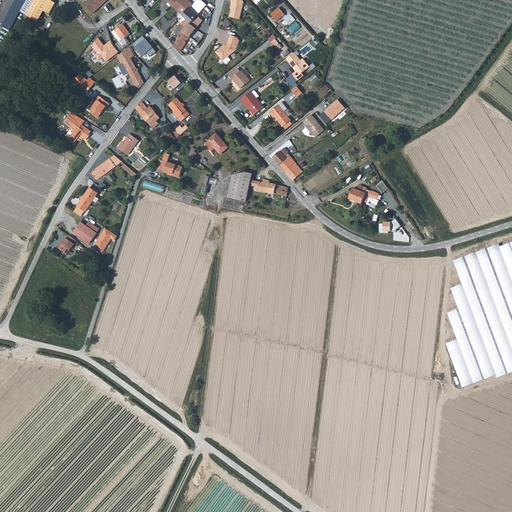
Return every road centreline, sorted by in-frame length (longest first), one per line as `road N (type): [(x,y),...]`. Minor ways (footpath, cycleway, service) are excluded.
road 1 (unclassified): [(186,66),(313,210),(348,235),(408,250),(511,223)]
road 2 (track): [(0,326),(13,339),(94,362),(296,511)]
road 3 (track): [(303,511),(338,242),(324,234),(323,219)]
road 4 (track): [(448,242),(425,511)]
road 5 (residential): [(173,53),(71,190),(41,245)]
road 6 (track): [(80,356),(136,182),(155,175)]
road 7 (track): [(200,442),(203,429),(314,511)]
